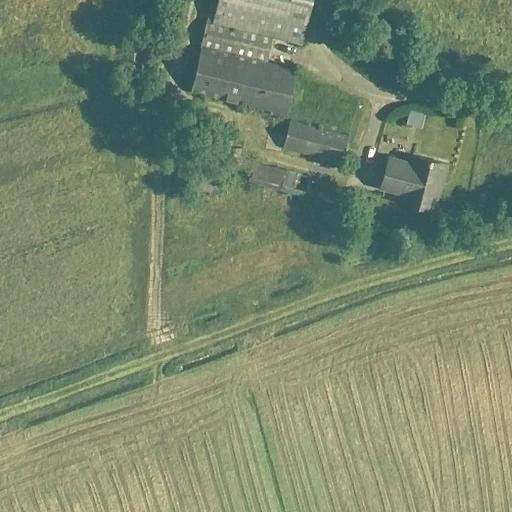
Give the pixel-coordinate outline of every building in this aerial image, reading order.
[(301,43),(310,0),(218,0),(218,3),(210,1),(189,93),(285,115),(296,70),(265,63),(271,36),(301,43)] [(210,139),(215,117),(186,111),(183,133),(210,139)] [(340,164),(347,137),(289,122),(282,148),(340,164)] [(240,144),(239,144),(223,138),(208,149),(211,165),(229,171),(243,161),(240,144)] [(434,212),(445,166),(414,158),(412,165),(388,159),(381,189),(404,196),(402,204),(434,212)] [(211,193),(215,172),(216,170),(210,168),(210,166),(179,159),(172,184),(211,193)] [(301,198),(307,176),(252,162),(246,184),(301,198)]
